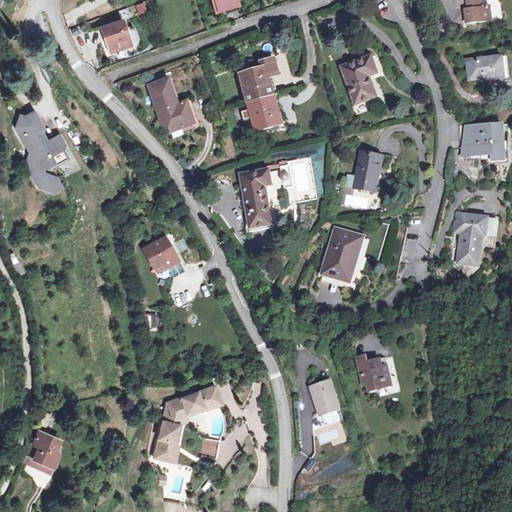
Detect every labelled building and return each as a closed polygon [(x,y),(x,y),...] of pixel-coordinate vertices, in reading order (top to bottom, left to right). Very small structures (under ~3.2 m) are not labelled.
[(212,0),(216,12),(237,5),(235,0),(212,0)] [(490,20),(489,7),(480,8),(479,0),(465,0),(466,9),(464,9),(465,23),(490,20)] [(144,3),(135,6),(138,16),(148,13),(144,3)] [(121,29),(124,29),(121,20),(100,28),(109,53),(130,46),(127,36),(123,38),(121,29)] [(366,70),(375,67),(371,56),(341,67),(355,103),(376,96),(369,77),(366,70)] [(504,76),(502,57),(466,61),(468,80),(504,76)] [(265,60),(270,78),(281,75),(277,60),(270,61),(269,59),(265,60)] [(240,74),(248,103),(273,97),(268,79),(270,78),(265,60),(261,61),(262,68),(240,74)] [(378,74),(375,67),(366,70),(369,77),(378,74)] [(162,125),(168,124),(172,137),(183,133),(181,129),(195,124),(188,102),(178,105),(169,79),(148,86),(162,125)] [(273,97),(248,103),(256,132),(284,124),(281,114),(278,115),(273,97)] [(29,155),(25,169),(36,188),(53,195),(65,189),(59,180),(44,174),(42,172),(53,166),(55,168),(70,159),(65,151),(66,146),(60,136),(48,143),(43,134),(44,130),(35,112),(24,117),(21,116),(16,130),(29,155)] [(504,161),(502,125),(466,127),(462,156),(493,155),(493,161),(504,161)] [(383,157),(361,153),(354,188),(375,193),(383,157)] [(272,185),(269,170),(241,175),(250,229),(272,225),(265,186),(272,185)] [(485,236),(487,217),(457,214),(455,232),(461,233),(457,263),(478,266),(482,235),(485,236)] [(336,230),(323,274),(350,282),(363,238),(336,230)] [(180,283),(182,287),(191,282),(180,263),(162,273),(171,287),(180,283)] [(191,282),(182,287),(187,295),(196,291),(191,282)] [(144,329),(156,329),(156,314),(144,314),(144,329)] [(368,365),(367,362),(366,357),(357,359),(364,385),(367,384),(373,383),(375,390),(385,387),(384,381),(390,379),(385,359),(375,361),(375,364),(368,365)] [(392,386),(390,379),(384,381),(385,387),(392,386)] [(338,410),(329,381),(321,384),(308,388),(318,416),(338,410)] [(368,391),(375,390),(373,383),(367,384),(368,391)] [(215,402),(184,414),(171,410),(169,419),(179,421),(178,424),(177,424),(171,454),(154,450),(151,459),(173,463),(181,426),(185,417),(215,405),(219,404),(212,385),(208,386),(215,402)] [(184,414),(215,402),(208,386),(164,403),(154,450),(171,454),(177,424),(178,424),(179,421),(169,419),(171,410),(184,414)] [(39,421),(45,424),(47,421),(50,423),(53,417),(42,412),(39,421)] [(498,418),(498,430),(511,429),(511,418),(498,418)] [(33,443),(30,442),(26,452),(39,458),(38,463),(44,465),(46,461),(55,464),(60,454),(55,452),(60,440),(38,430),(33,443)]
